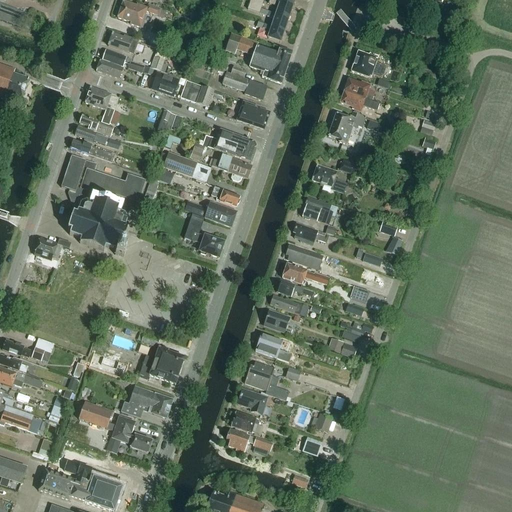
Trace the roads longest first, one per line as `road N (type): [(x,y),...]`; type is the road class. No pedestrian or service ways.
road 1 (residential): [(316,511),(472,62)]
road 2 (residential): [(214,446),(362,28)]
road 3 (tertiary): [(146,511),(272,143)]
road 4 (residential): [(0,316),(82,77)]
road 5 (residential): [(272,143),(82,77)]
road 6 (tertiary): [(272,143),(316,12)]
